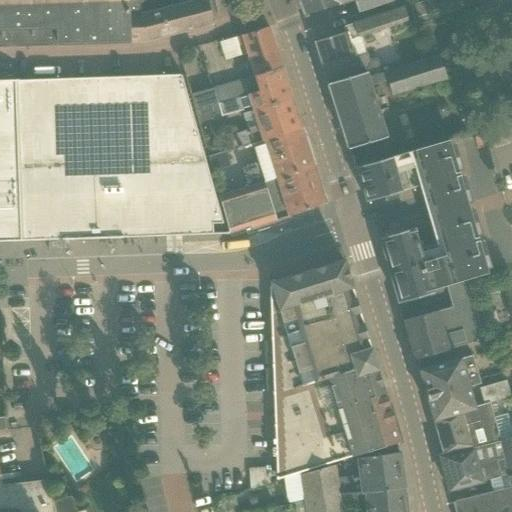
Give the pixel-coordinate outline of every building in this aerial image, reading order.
[(0,0),(0,46),(145,41),(215,23),(214,22),(212,22),(206,0),(199,0),(143,15),(139,15),(138,3),(140,2),(143,0),(0,0)] [(369,8),(366,0),(298,0),(305,16),(347,0),(352,14),(369,8)] [(411,0),(417,17),(435,12),(431,0),(411,0)] [(315,42),(314,42),(327,84),(329,89),(381,73),(379,66),(376,58),(369,61),(366,54),(354,58),(348,41),(357,38),(361,37),(408,21),(403,8),(344,28),(345,32),(317,41),(315,42)] [(237,37),(236,37),(242,55),(247,53),(250,61),(245,63),(250,78),(244,80),(249,95),(259,92),(254,76),(281,68),(277,54),(276,48),(275,48),(270,32),(269,28),(268,28),(268,27),(237,37)] [(381,73),(329,89),(338,119),(348,149),(349,149),(353,164),(354,167),(387,157),(388,156),(368,87),(386,81),(392,97),(446,79),(439,54),(384,71),(385,73),(381,74),(381,73)] [(202,109),(196,111),(199,124),(251,107),(253,111),(291,98),(289,92),(290,92),(287,80),(285,80),(281,68),(254,76),(259,92),(249,95),(232,100),(218,105),(217,105),(202,109)] [(0,242),(18,242),(22,242),(47,241),(50,241),(61,240),(61,241),(71,241),(71,240),(112,238),(112,239),(122,239),(122,238),(133,238),(137,238),(162,237),(166,237),(191,236),(194,236),(213,235),(213,224),(226,223),(218,194),(210,168),(205,168),(204,147),(185,76),(184,75),(182,75),(160,76),(156,76),(131,77),(128,77),(102,78),(99,78),(74,79),(70,79),(45,80),(41,80),(16,81),(14,81),(13,81),(0,81),(0,242)] [(227,84),(213,88),(218,105),(232,100),(227,84)] [(213,88),(191,95),(196,111),(202,109),(217,105),(218,105),(213,88)] [(249,131),(226,138),(227,141),(230,150),(231,151),(252,144),(262,141),(262,140),(300,128),(300,126),(298,121),(296,115),(298,114),(294,102),(292,103),(291,98),(253,111),(258,126),(248,129),(249,131)] [(437,104),(434,110),(436,116),(442,120),(448,117),(451,111),(449,105),(443,103),(437,104)] [(258,163),(242,168),(248,186),(314,166),(302,129),(301,128),(301,129),(300,128),(262,140),(262,141),(263,145),(253,148),(258,163)] [(431,290),(471,278),(487,274),(486,269),(490,268),(482,241),(478,242),(476,237),(481,235),(473,208),(468,210),(466,204),(471,202),(469,195),(463,176),(459,177),(457,171),(462,170),(454,143),(449,145),(448,140),(432,145),(356,168),(366,202),(383,197),(385,201),(397,198),(396,193),(419,187),(424,206),(435,244),(419,249),(413,228),(379,239),(398,304),(432,294),(431,290)] [(205,145),(208,156),(220,152),(219,146),(211,143),(205,145)] [(208,158),(212,171),(229,166),(225,153),(208,158)] [(248,187),(218,196),(226,223),(229,233),(250,226),(251,229),(289,217),(288,215),(325,203),(314,166),(248,186),(248,187)] [(276,477),(276,480),(398,442),(398,443),(400,442),(384,389),(382,389),(369,342),(368,342),(367,338),(367,337),(366,337),(362,326),(363,325),(363,324),(361,324),(358,313),(359,313),(359,311),(358,312),(354,301),(356,300),(355,298),(354,299),(350,288),(352,287),(343,260),(270,283),(278,308),(270,311),(271,337),(270,337),(271,340),(272,365),(271,365),(272,368),(273,368),(273,392),(273,395),(275,424),(274,424),(274,428),(275,428),(276,451),(275,451),(275,455),(276,455),(276,463),(275,463),(275,465),(276,465),(277,477),(276,477)] [(437,311),(404,321),(403,321),(403,323),(404,323),(413,357),(413,359),(448,350),(444,337),(463,332),(456,307),(437,312),(437,311)] [(421,370),(419,370),(419,373),(420,373),(425,390),(427,400),(432,417),(432,418),(433,420),(434,420),(435,419),(471,409),(473,409),(472,406),(467,388),(480,384),(472,356),(459,359),(457,360),(421,370)] [(492,385),(480,388),(484,405),(489,404),(511,398),(510,395),(506,381),(492,385)] [(248,453),(274,452),(272,391),(246,392),(248,453)] [(435,423),(434,423),(437,434),(438,439),(442,454),(495,441),(495,443),(499,442),(493,419),(489,404),(484,405),(473,409),(471,409),(435,419),(434,420),(435,423)] [(442,454),(439,455),(440,461),(442,466),(448,491),(481,483),(481,482),(493,479),(492,479),(509,475),(511,486),(511,437),(499,442),(495,443),(495,441),(442,454)] [(334,465),(301,475),(304,491),(337,486),(339,495),(404,488),(399,452),(398,452),(357,458),(359,475),(336,478),(334,465)] [(0,511),(52,511),(50,502),(46,480),(0,485),(0,511)] [(337,486),(304,491),(306,511),(341,511),(341,507),(366,505),(366,511),(405,511),(404,488),(339,495),(337,486)] [(511,511),(511,486),(452,502),(453,503),(462,501),(464,511),(511,511)] [(53,501),(50,502),(52,511),(86,511),(86,510),(77,511),(76,506),(73,496),(53,501)]
